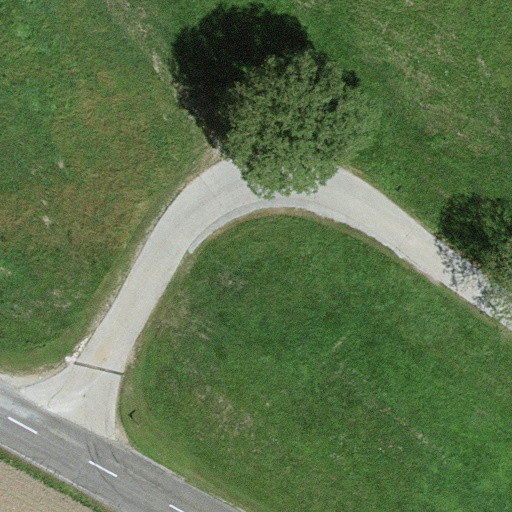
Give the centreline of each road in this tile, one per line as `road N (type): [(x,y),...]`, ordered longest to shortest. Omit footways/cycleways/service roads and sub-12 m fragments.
road 1 (residential): [(55,442),(176,229),(219,193),(255,178),(297,178),(355,197),(511,311)]
road 2 (track): [(255,178),(113,0)]
road 3 (secondary): [(55,442),(184,511)]
